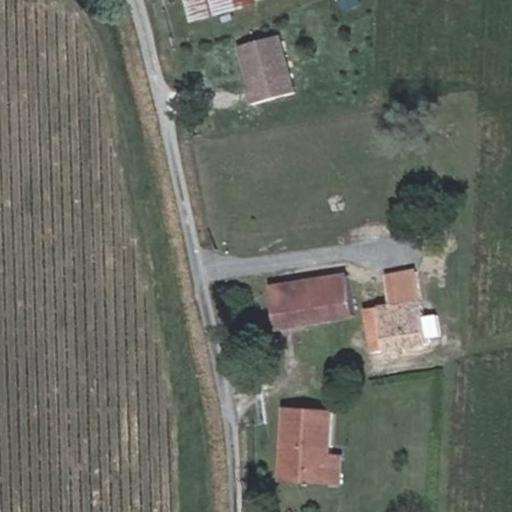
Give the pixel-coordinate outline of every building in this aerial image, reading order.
[(245,14),(241,0),(183,0),(191,30),(245,14)] [(241,45),(256,103),(301,92),(286,33),(241,45)] [(421,342),(410,273),(381,278),(385,304),(373,306),(380,349),(421,342)] [(347,280),(342,281),(349,317),(352,317),(347,280)] [(349,317),(342,281),(316,284),(322,321),(349,317)] [(316,284),(285,289),(294,326),(322,321),(316,284)] [(294,326),(285,289),(267,291),(273,329),(294,326)] [(328,483),(328,452),(330,415),(286,414),(284,470),(298,470),(299,482),(328,483)] [(342,452),(328,452),(328,483),(342,484),(342,452)] [(298,470),(284,470),(283,482),(299,482),(298,470)]
